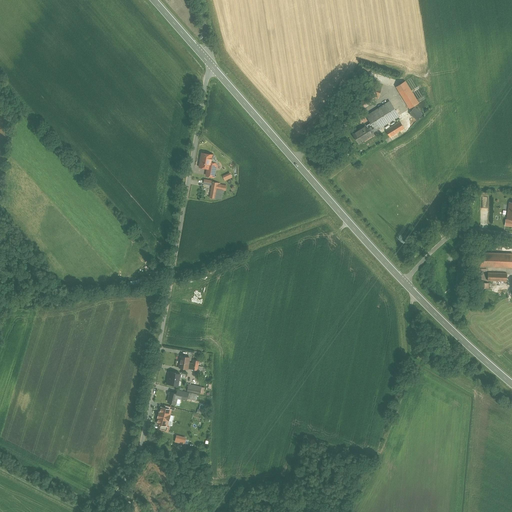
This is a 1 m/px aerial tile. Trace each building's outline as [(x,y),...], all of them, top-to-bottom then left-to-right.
[(425,98),(411,76),(404,81),(418,102),(425,98)] [(418,102),(404,81),(396,86),(410,108),(418,102)] [(381,88),(370,84),(366,95),(378,99),(381,88)] [(371,96),(361,102),(364,107),(374,101),(371,96)] [(390,101),(366,116),(372,125),(375,130),(399,116),(390,101)] [(422,115),(414,108),(409,113),(418,120),(422,115)] [(400,121),(386,130),(390,137),(404,128),(400,121)] [(366,126),(353,134),(359,143),(363,141),(362,140),(371,135),(371,136),(372,135),(370,133),(375,130),(372,125),(367,129),(366,126)] [(212,155),(202,153),(200,167),(207,168),(215,170),(216,164),(211,163),(212,155)] [(215,170),(207,168),(206,176),(214,177),(215,170)] [(220,183),(212,182),(210,197),(217,198),(219,189),(219,185),(220,183)] [(468,250),(459,250),(455,293),(465,294),(468,250)] [(499,253),(479,252),(478,266),(498,267),(499,253)] [(511,253),(499,253),(498,267),(511,267),(511,253)] [(507,273),(488,273),(488,281),(507,281),(507,273)] [(498,294),(482,290),(480,297),(496,302),(498,294)] [(182,356),(180,367),(188,369),(189,362),(190,358),(182,356)] [(180,374),(170,372),(169,379),(168,379),(167,384),(178,386),(180,374)] [(202,388),(189,385),(187,391),(200,394),(202,388)] [(170,392),(168,402),(176,404),(178,394),(170,392)] [(174,412),(166,410),(162,424),(170,426),(171,424),(181,426),(182,423),(183,420),(172,418),(174,412)]
